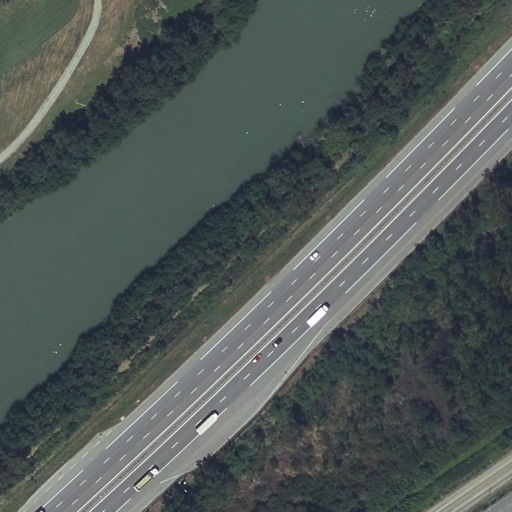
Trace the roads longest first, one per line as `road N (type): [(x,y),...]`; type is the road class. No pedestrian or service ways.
road 1 (motorway): [(511,67),(56,511)]
road 2 (motorway): [(101,511),(511,112)]
